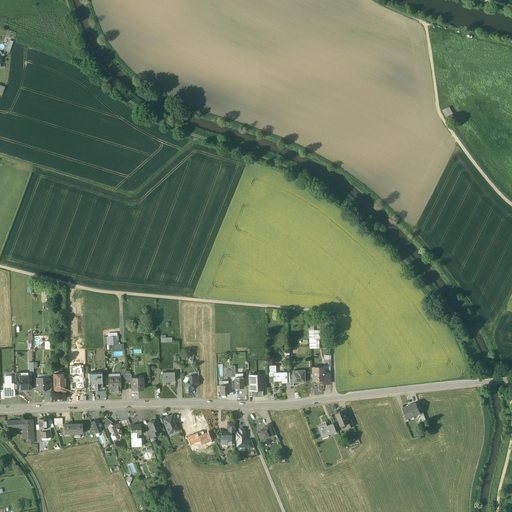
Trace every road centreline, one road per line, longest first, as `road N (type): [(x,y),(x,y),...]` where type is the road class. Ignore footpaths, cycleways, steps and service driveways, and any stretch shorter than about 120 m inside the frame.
road 1 (track): [(511,293),(491,337),(443,270),(358,183),(288,144),(187,110),(147,87),(110,50),(90,0)]
road 2 (track): [(481,382),(451,318),(371,226),(321,186),(178,131),(130,103),(95,70),(66,0)]
road 3 (residential): [(0,411),(292,404),(511,380)]
road 4 (track): [(335,397),(332,313),(96,292),(0,266)]
road 5 (track): [(0,153),(132,196),(200,139)]
road 6 (track): [(511,205),(441,114),(428,25)]
